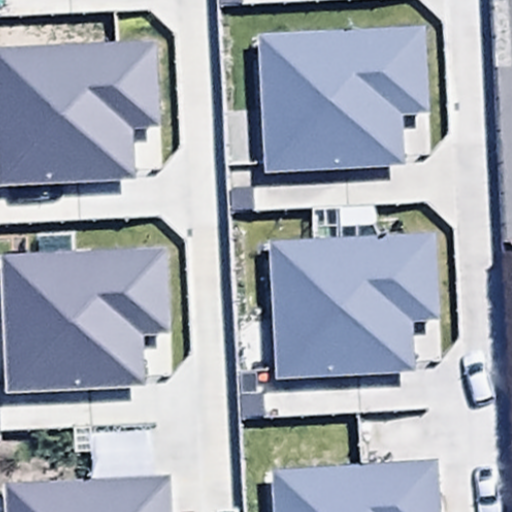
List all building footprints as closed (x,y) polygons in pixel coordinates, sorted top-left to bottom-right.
[(27,0),(35,176),(159,171),(151,0),(27,0)] [(469,0),(258,0),(259,53),(442,47),(442,16),(469,16),(469,0)] [(320,276),(315,159),(233,162),(238,279),(320,276)] [(0,257),(38,258),(39,179),(0,178),(0,257)] [(151,255),(151,276),(138,276),(140,331),(230,329),(230,254),(151,255)] [(240,511),(241,414),(190,414),(189,511),(240,511)]
